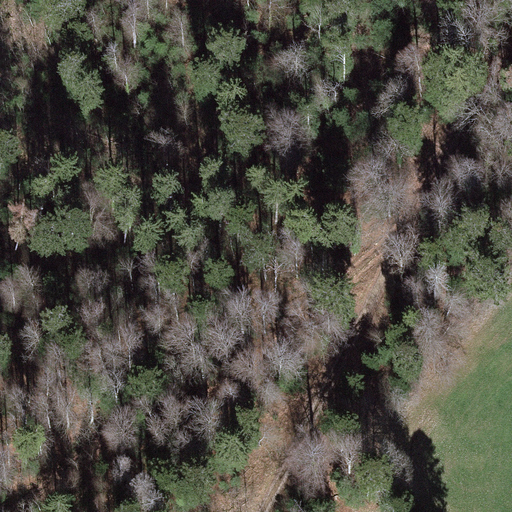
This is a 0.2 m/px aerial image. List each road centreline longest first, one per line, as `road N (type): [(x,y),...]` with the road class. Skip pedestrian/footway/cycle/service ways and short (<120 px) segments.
road 1 (track): [(261,511),(444,152),(511,64)]
road 2 (track): [(0,450),(114,429),(208,394),(244,372),(400,233)]
road 3 (track): [(9,511),(114,429)]
